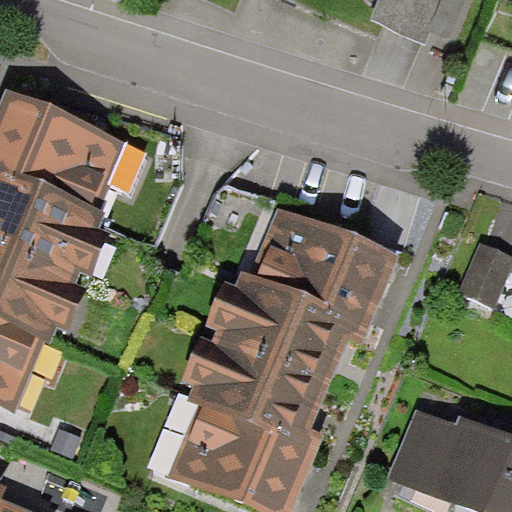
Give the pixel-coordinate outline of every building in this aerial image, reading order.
[(0,106),(0,185),(89,223),(121,148),(3,99),(0,106)] [(0,185),(0,248),(85,284),(108,231),(89,223),(0,185)] [(253,282),(352,322),(364,327),(392,259),(280,214),(253,282)] [(509,258),(480,245),(458,296),(486,309),(509,258)] [(0,248),(0,318),(43,336),(60,344),(85,284),(0,248)] [(214,336),(328,382),(352,322),(253,282),(238,276),(214,336)] [(0,411),(9,416),(43,336),(0,318),(0,411)] [(202,403),(302,444),(328,382),(214,336),(189,398),(202,403)] [(170,481),(246,511),(290,511),(316,450),(302,444),(202,403),(170,481)] [(465,511),(511,511),(511,452),(412,415),(386,483),(465,511)] [(21,511),(0,503),(0,511),(21,511)]
